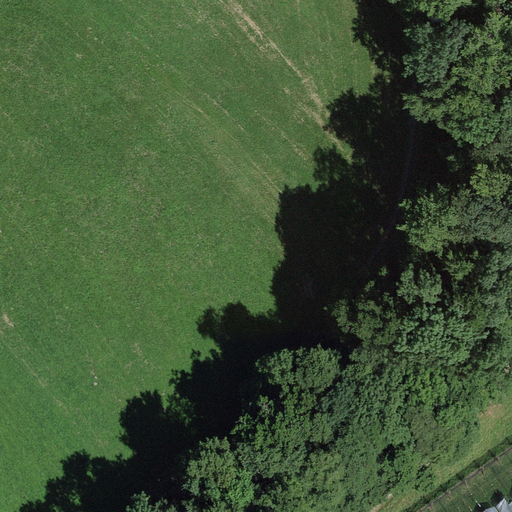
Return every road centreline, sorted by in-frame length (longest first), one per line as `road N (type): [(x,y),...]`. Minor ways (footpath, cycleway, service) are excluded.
road 1 (track): [(412,0),(419,118),(394,216),(340,320),(201,511)]
road 2 (track): [(511,342),(461,418),(361,511)]
